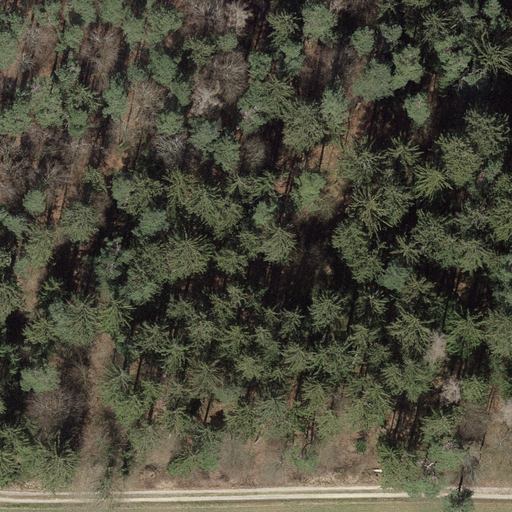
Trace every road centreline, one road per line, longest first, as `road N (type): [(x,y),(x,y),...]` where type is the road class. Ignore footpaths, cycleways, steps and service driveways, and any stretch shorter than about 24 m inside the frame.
road 1 (track): [(0,494),(511,496)]
road 2 (track): [(0,79),(43,98),(142,78),(283,0)]
